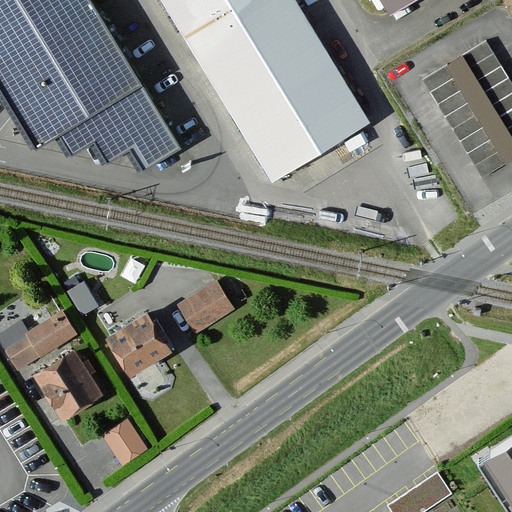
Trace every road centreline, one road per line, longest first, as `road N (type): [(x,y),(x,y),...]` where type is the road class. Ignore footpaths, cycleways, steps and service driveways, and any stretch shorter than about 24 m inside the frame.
road 1 (secondary): [(138,502),(396,316)]
road 2 (secondary): [(396,316),(511,237)]
